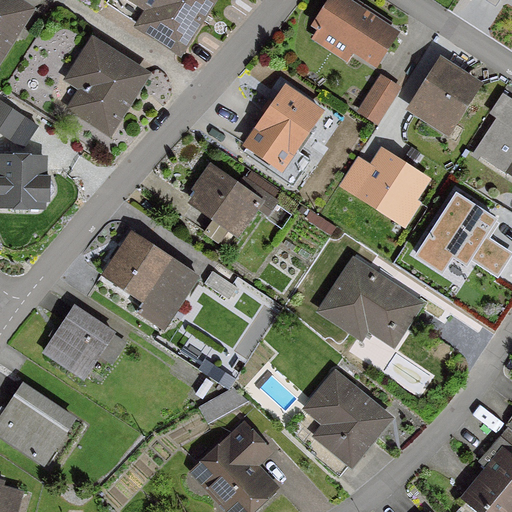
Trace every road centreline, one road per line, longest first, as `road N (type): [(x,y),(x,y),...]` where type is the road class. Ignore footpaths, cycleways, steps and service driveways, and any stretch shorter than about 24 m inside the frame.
road 1 (residential): [(278,0),(11,313)]
road 2 (residential): [(511,321),(432,434),(345,511)]
